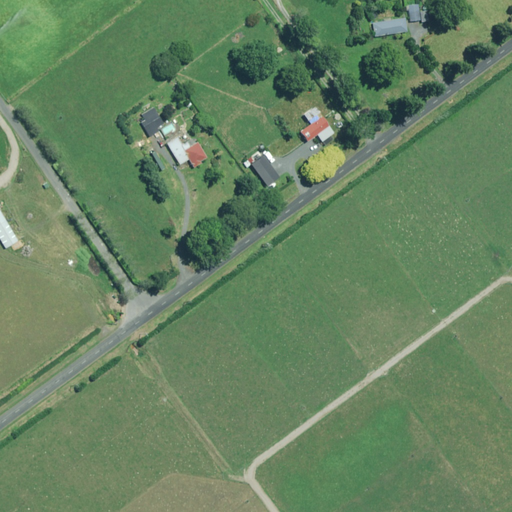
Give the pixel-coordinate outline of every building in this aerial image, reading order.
[(418,12),(417,5),(408,6),(405,6),(405,12),(408,11),(409,22),(419,21),(418,12)] [(419,21),(419,23),(427,22),(426,11),(418,12),(419,21)] [(373,37),(382,36),(382,39),(386,39),(385,35),(398,33),(399,38),(403,37),(403,32),(406,32),(404,18),(371,23),(373,37)] [(162,124),(153,108),(140,115),(144,121),(140,123),(148,137),(157,132),(155,128),(162,124)] [(332,134),(320,117),(298,132),(305,142),(315,135),(320,142),(332,134)] [(179,165),(187,160),(192,169),(201,164),(200,162),(207,157),(197,140),(188,146),(186,143),(180,146),(175,137),(165,143),(179,165)] [(314,150),(310,145),(306,148),(309,153),(314,150)] [(256,166),(250,169),(261,187),(267,183),(256,166)] [(12,228),(9,229),(0,213),(0,242),(4,249),(16,241),(13,235),(15,234),(12,228)]
